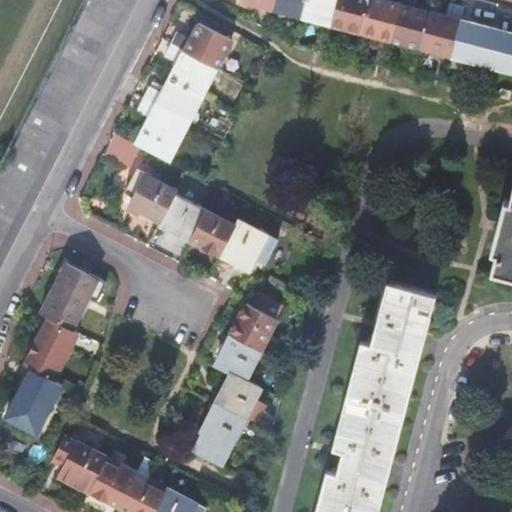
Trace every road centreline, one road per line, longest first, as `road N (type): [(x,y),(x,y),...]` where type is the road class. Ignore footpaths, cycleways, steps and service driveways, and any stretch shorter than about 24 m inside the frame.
road 1 (residential): [(41,212),(151,0)]
road 2 (residential): [(41,212),(199,296)]
